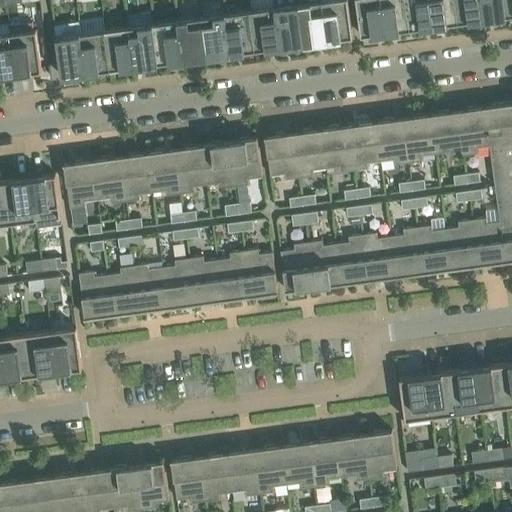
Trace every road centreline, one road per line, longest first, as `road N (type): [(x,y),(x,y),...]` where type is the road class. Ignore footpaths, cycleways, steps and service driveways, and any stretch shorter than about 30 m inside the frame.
road 1 (residential): [(0,125),(511,60)]
road 2 (residential): [(112,411),(107,369),(122,355),(348,325),(372,335)]
road 3 (residential): [(372,335),(368,371),(344,391),(127,418),(112,411)]
road 4 (residential): [(372,335),(511,314)]
